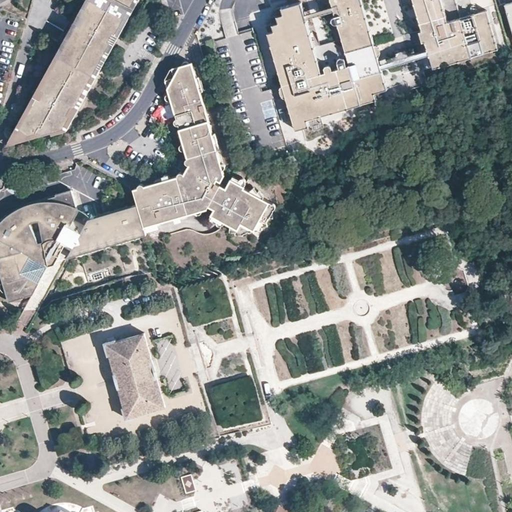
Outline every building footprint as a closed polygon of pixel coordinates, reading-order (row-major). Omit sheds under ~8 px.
[(130,8),(135,0),(90,0),(89,4),(83,14),(87,16),(82,24),(79,22),(42,87),(46,89),(41,97),(38,96),(17,133),(21,136),(39,131),(41,131),(42,131),(42,134),(53,131),(65,127),(72,115),(68,114),(73,106),(76,107),(113,41),(109,39),(113,31),(116,33),(130,8)] [(382,67),(380,60),(378,53),(381,52),(378,40),(375,41),(362,0),(331,0),(337,15),(336,15),(335,16),(334,18),(334,19),(335,21),(337,22),(339,22),(345,46),(342,47),(333,41),(326,43),(325,47),(320,45),(317,37),(313,39),(302,1),(276,8),(278,14),(272,16),(274,23),(266,25),(284,83),(280,85),(284,98),(288,97),(297,128),(310,124),(308,117),(378,96),(376,90),(388,87),(382,67)] [(412,0),(420,28),(417,29),(421,40),(423,39),(425,47),(427,54),(431,68),(496,49),(485,10),(459,17),(454,0),(412,0)] [(42,87),(79,22),(75,20),(39,86),(42,87)] [(116,42),(113,41),(76,107),(79,109),(116,42)] [(425,47),(399,55),(401,61),(427,54),(425,47)] [(401,61),(399,55),(380,60),(382,67),(401,61)] [(149,189),(158,222),(207,209),(208,207),(213,209),(212,212),(224,218),(222,222),(237,230),(241,224),(253,230),(268,202),(242,187),(243,185),(230,178),(225,187),(213,181),(215,178),(219,180),(223,173),(219,170),(221,167),(193,67),(183,70),(174,88),(181,112),(182,112),(186,126),(185,126),(196,168),(199,167),(200,172),(197,178),(194,178),(194,177),(164,186),(165,189),(158,192),(156,186),(149,189)] [(142,186),(133,188),(138,204),(144,227),(158,222),(149,189),(156,186),(158,192),(165,189),(164,186),(194,177),(194,178),(197,178),(200,172),(199,167),(196,168),(185,126),(186,126),(182,112),(181,112),(174,88),(183,70),(177,71),(168,88),(175,112),(176,114),(178,120),(179,124),(179,126),(180,128),(190,162),(184,173),(148,184),(142,186)] [(17,133),(38,96),(35,94),(7,144),(40,135),(39,131),(21,136),(17,133)] [(370,104),(357,107),(359,113),(371,109),(370,104)] [(65,127),(53,131),(54,133),(68,130),(75,117),(72,115),(65,127)] [(144,227),(138,204),(88,218),(84,225),(74,219),(79,211),(72,189),(30,202),(31,206),(28,207),(23,209),(18,212),(13,215),(9,218),(3,223),(1,225),(0,224),(0,252),(0,253),(1,254),(2,256),(9,279),(3,281),(0,282),(0,286),(0,287),(3,290),(7,293),(11,295),(15,296),(18,296),(22,297),(23,296),(33,294),(51,261),(55,263),(66,242),(73,246),(67,258),(146,234),(144,227)] [(31,206),(30,202),(27,202),(25,203),(22,204),(18,207),(13,210),(8,213),(4,216),(1,219),(0,219),(0,224),(1,225),(3,223),(9,218),(13,215),(18,212),(23,209),(28,207),(31,206)] [(224,218),(212,212),(210,215),(222,222),(224,218)] [(9,279),(2,256),(0,258),(0,269),(3,281),(9,279)] [(144,333),(105,343),(126,417),(165,406),(144,333)] [(185,387),(172,337),(155,342),(168,392),(185,387)] [(97,433),(89,435),(92,445),(100,443),(97,433)] [(192,475),(182,477),(185,494),(195,492),(192,475)]
